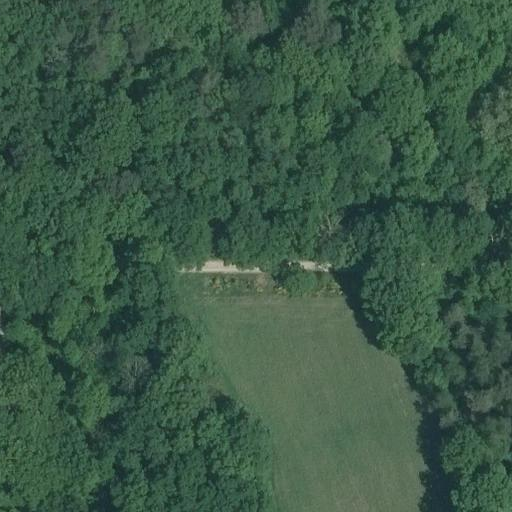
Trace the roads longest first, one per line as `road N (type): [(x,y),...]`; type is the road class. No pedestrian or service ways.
road 1 (track): [(511,273),(0,266)]
road 2 (unclassified): [(33,511),(0,327)]
